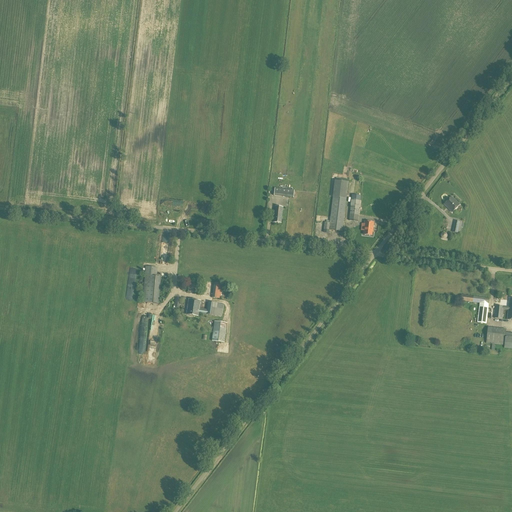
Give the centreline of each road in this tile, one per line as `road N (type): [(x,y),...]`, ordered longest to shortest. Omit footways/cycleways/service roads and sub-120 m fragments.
road 1 (unclassified): [(374,255),(0,209)]
road 2 (unclassified): [(175,511),(374,255)]
road 3 (unclassified): [(374,255),(511,76)]
road 4 (unclassified): [(511,270),(374,255)]
